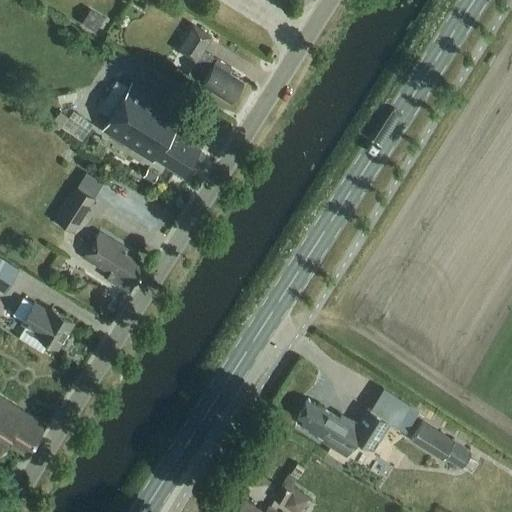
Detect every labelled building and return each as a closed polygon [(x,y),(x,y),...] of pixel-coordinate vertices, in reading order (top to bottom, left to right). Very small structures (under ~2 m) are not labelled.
[(99,34),(106,21),(89,12),(82,25),(99,34)] [(216,59),(202,51),(211,37),(193,26),(177,50),(195,61),(193,65),(187,74),(200,83),(229,102),(242,81),(228,73),(231,68),(216,59)] [(182,175),(199,148),(172,131),(182,115),(131,83),(102,130),(152,162),(154,158),(182,175)] [(24,111),(42,108),(40,97),(22,100),(24,111)] [(142,177),(152,182),(156,175),(147,169),(142,177)] [(73,233),(94,200),(76,188),(55,221),(73,233)] [(20,228),(35,235),(47,210),(32,203),(20,228)] [(128,292),(145,266),(126,255),(128,251),(98,232),(82,258),(96,266),(108,274),(106,278),(128,292)] [(0,256),(0,291),(3,293),(18,268),(0,256)] [(49,312),(34,302),(21,323),(26,327),(20,337),(41,351),(46,342),(56,348),(72,322),(51,308),(49,312)] [(0,354),(7,359),(14,349),(0,339),(0,354)] [(27,454),(44,425),(0,398),(0,450),(6,441),(27,454)] [(345,423),(309,401),(308,400),(296,417),(303,421),(300,425),(316,435),(316,437),(320,440),(323,439),(332,445),(347,454),(356,440),(373,451),(391,422),(368,407),(358,424),(348,418),(345,423)] [(421,422),(410,439),(441,458),(443,455),(461,466),(469,452),(421,422)] [(300,428),(289,443),(306,455),(317,440),(300,428)] [(297,460),(289,471),(298,476),(305,466),(297,460)] [(282,486),(273,499),(283,505),(291,492),(282,486)] [(263,511),(243,499),(234,511),(275,511),(267,507),(263,511)]
